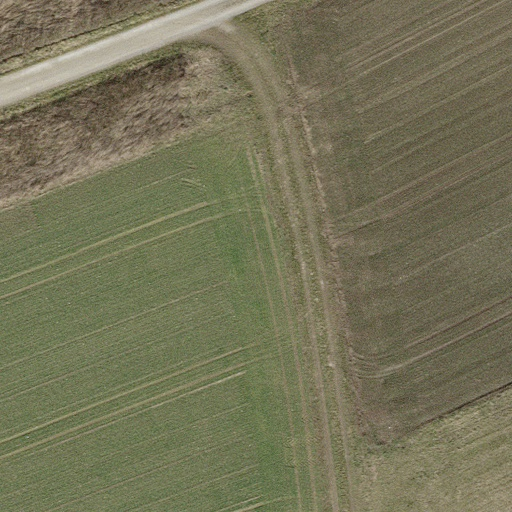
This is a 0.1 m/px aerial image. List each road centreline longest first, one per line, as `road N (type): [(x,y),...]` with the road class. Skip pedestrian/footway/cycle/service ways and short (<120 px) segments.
road 1 (track): [(159,40),(231,55),(254,72),(285,170),(324,364),(339,511)]
road 2 (track): [(250,0),(0,94)]
